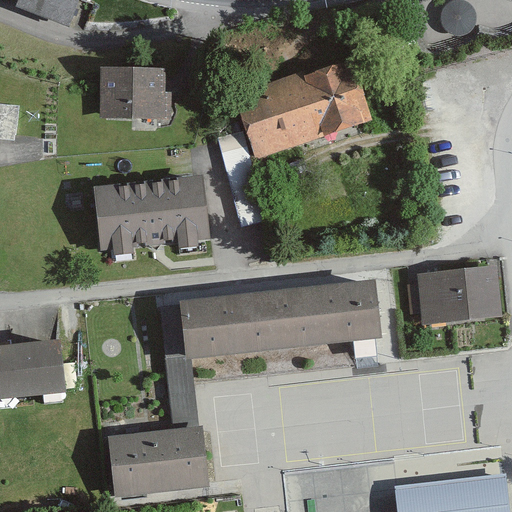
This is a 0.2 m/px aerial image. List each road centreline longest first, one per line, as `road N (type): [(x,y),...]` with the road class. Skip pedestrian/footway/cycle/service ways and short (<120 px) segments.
road 1 (residential): [(511,238),(443,254),(0,302)]
road 2 (unclassified): [(511,378),(213,418)]
